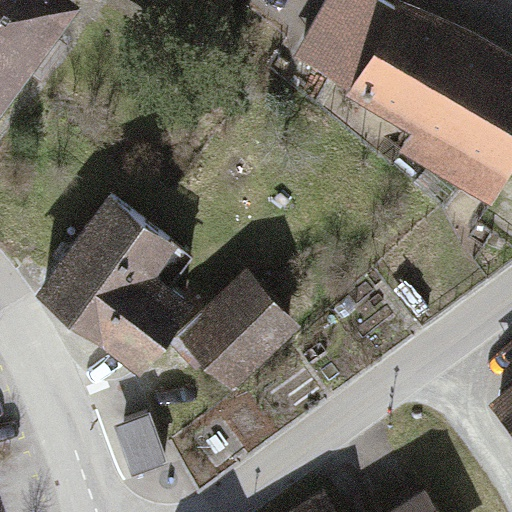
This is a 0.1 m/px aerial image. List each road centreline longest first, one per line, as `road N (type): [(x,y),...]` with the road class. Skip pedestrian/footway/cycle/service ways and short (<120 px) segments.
road 1 (residential): [(511,296),(218,511)]
road 2 (residential): [(0,290),(52,385),(98,511)]
